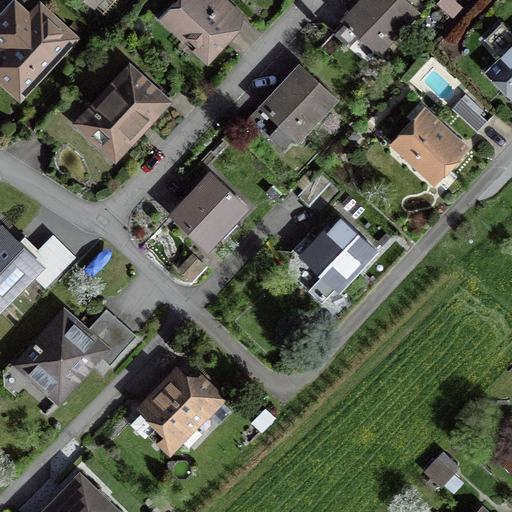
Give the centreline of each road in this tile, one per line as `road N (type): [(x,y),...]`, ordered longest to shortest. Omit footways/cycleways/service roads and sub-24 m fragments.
road 1 (residential): [(511,154),(296,380),(275,383),(262,375),(189,307)]
road 2 (residential): [(101,220),(304,0)]
road 3 (residential): [(0,507),(189,307)]
road 4 (residential): [(189,307),(101,220)]
